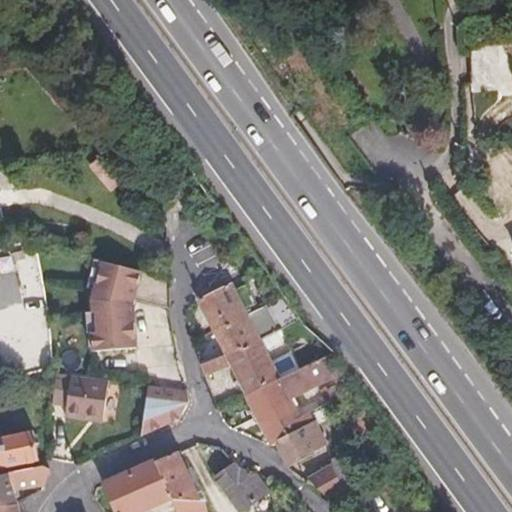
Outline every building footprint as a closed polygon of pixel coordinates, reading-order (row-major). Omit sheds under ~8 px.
[(496,48),(458,52),(464,94),(478,92),(477,84),(500,81),(496,48)] [(93,158),(81,167),(100,190),(111,181),(93,158)] [(511,242),(503,250),(507,255),(511,250),(511,242)] [(0,251),(0,277),(13,275),(8,250),(0,251)] [(206,314),(214,333),(271,304),(259,279),(248,286),(244,279),(200,301),(206,314)] [(88,292),(88,307),(109,307),(109,291),(88,292)] [(220,345),(225,356),(257,342),(282,330),(286,328),(274,303),(271,304),(214,333),(220,345)] [(109,307),(88,307),(90,360),(131,359),(130,306),(109,307)] [(257,342),(262,352),(287,341),(282,330),(257,342)] [(225,356),(201,367),(203,372),(206,378),(232,367),(235,374),(246,397),(276,383),(262,352),(257,342),(225,356)] [(271,449),(275,447),(300,434),(296,425),(287,404),(343,375),(340,367),(333,358),(307,368),(276,383),(246,397),(271,449)] [(232,367),(206,378),(209,387),(235,374),(232,367)] [(109,384),(52,377),(53,407),(67,409),(66,419),(87,422),(104,425),(109,384)] [(170,380),(144,378),(142,389),(168,393),(170,380)] [(142,389),(137,389),(131,437),(153,427),(169,421),(178,403),(174,394),(168,393),(142,389)] [(318,425),(321,431),(335,422),(329,410),(315,418),(318,425)] [(296,425),(300,434),(318,425),(315,418),(314,416),(296,425)] [(300,434),(275,447),(287,470),(311,458),(313,454),(328,445),(324,438),(321,431),(318,425),(300,434)] [(335,432),(324,438),(328,445),(340,439),(335,432)] [(0,467),(30,462),(24,434),(0,438),(0,467)] [(197,511),(196,504),(190,504),(179,478),(167,455),(148,463),(163,498),(167,511),(197,511)] [(332,467),(333,473),(339,489),(349,488),(355,483),(346,457),(332,467)] [(148,463),(95,487),(106,511),(132,511),(163,498),(148,463)] [(31,468),(0,474),(0,502),(8,500),(4,489),(35,486),(39,471),(31,468)] [(228,470),(206,485),(226,511),(262,486),(244,478),(234,476),(228,470)] [(333,473),(305,486),(317,491),(328,501),(341,495),(339,489),(333,473)] [(185,477),(179,478),(190,504),(196,504),(185,477)] [(8,500),(0,502),(0,511),(27,511),(33,491),(8,500)]
